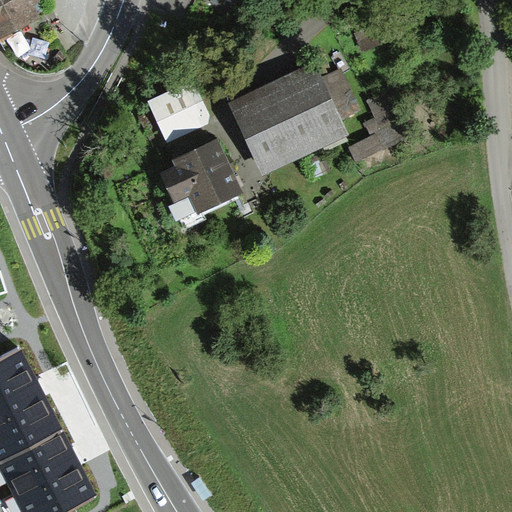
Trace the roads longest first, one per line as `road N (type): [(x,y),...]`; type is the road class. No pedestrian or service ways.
road 1 (tertiary): [(178,511),(116,405),(7,140)]
road 2 (residential): [(511,219),(501,162),(493,0)]
road 3 (tertiary): [(7,140),(79,83),(124,0)]
